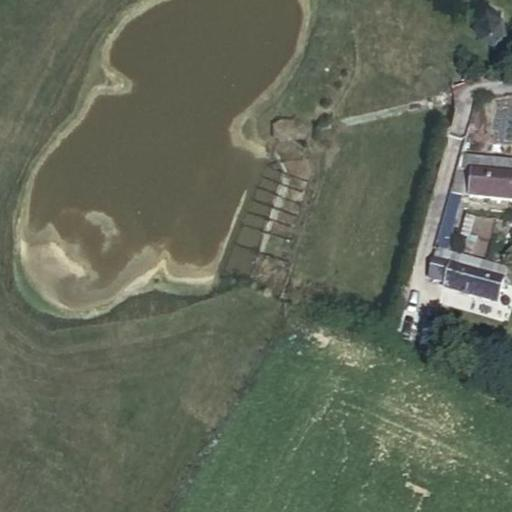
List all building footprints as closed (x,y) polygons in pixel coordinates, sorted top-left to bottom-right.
[(503,30),(500,14),(485,8),(473,17),(476,34),(490,39),(503,30)] [(427,64),(383,35),(365,62),(409,91),(427,64)] [(467,200),(511,205),(511,164),(462,157),(460,173),(470,174),(467,200)] [(436,249),(445,252),(450,237),(440,234),(436,249)] [(442,291),(497,307),(508,270),(445,252),(436,249),(426,282),(443,287),(442,291)] [(414,324),(396,319),(391,341),(408,345),(414,324)]
